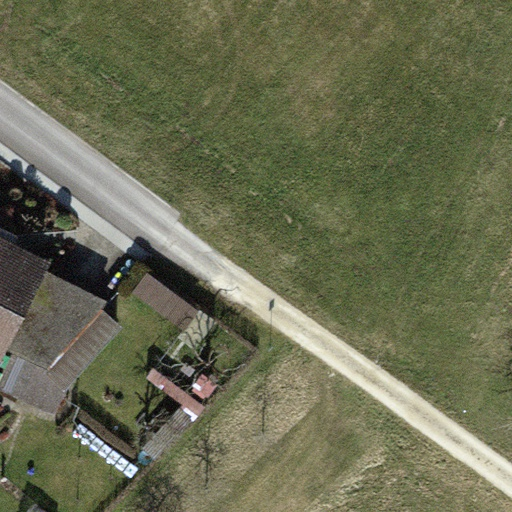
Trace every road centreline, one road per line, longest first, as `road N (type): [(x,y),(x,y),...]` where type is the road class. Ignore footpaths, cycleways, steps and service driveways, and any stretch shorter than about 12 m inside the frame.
road 1 (track): [(511,473),(171,226)]
road 2 (residential): [(0,101),(171,226)]
